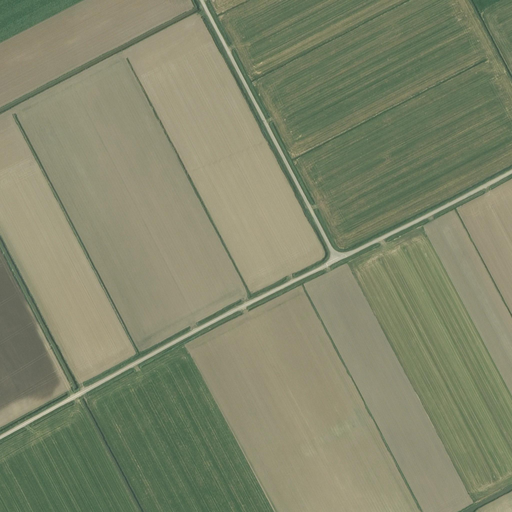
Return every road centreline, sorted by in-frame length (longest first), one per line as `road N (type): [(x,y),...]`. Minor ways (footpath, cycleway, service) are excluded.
road 1 (unclassified): [(0,439),(338,259)]
road 2 (unclassified): [(338,259),(201,0)]
road 3 (unclassified): [(338,259),(511,171)]
